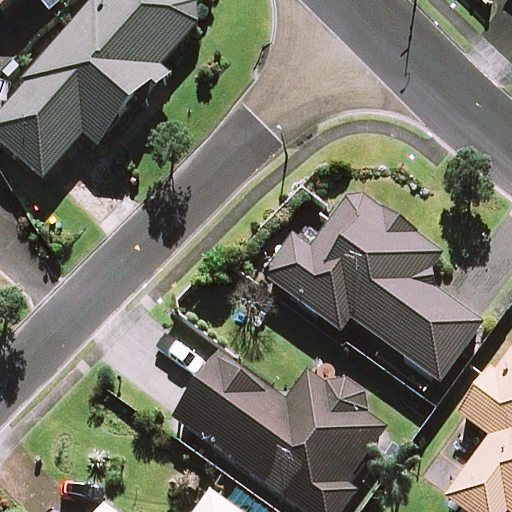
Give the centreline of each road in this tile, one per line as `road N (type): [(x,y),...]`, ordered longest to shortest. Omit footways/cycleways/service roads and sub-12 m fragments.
road 1 (residential): [(0,385),(118,255),(378,29)]
road 2 (residential): [(511,150),(378,29)]
